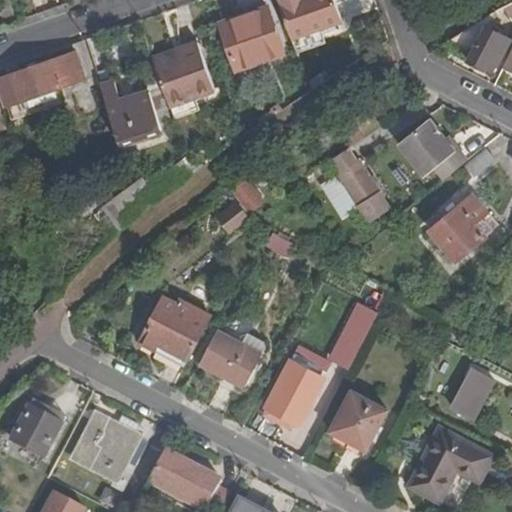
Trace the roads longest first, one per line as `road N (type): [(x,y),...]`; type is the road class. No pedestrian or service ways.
road 1 (residential): [(362,511),(30,339),(0,370)]
road 2 (residential): [(388,0),(403,45),(429,77),(511,119)]
road 3 (residential): [(0,43),(123,0)]
